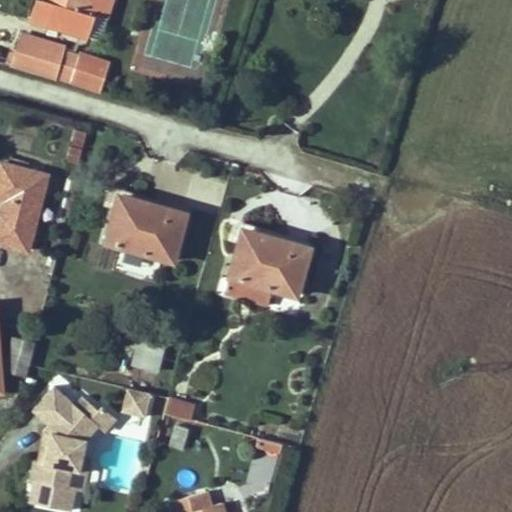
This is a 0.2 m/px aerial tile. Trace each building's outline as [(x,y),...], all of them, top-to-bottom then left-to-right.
[(91,0),(55,0),(48,24),(87,36),(94,13),(87,11),(91,0)] [(113,0),(91,0),(87,11),(94,13),(108,18),(113,0)] [(21,71),(59,82),(59,81),(67,54),(67,51),(29,39),(21,71)] [(67,54),(59,81),(80,87),(88,60),(67,54)] [(116,69),(88,60),(80,87),(108,96),(116,69)] [(81,162),(86,132),(62,129),(58,158),(81,162)] [(1,167),(0,170),(0,203),(5,205),(0,225),(0,244),(28,252),(46,177),(1,167)] [(122,198),(107,246),(174,266),(189,218),(122,198)] [(238,277),(281,289),(303,295),(317,248),(251,229),(238,277)] [(281,289),(238,277),(233,295),(276,307),(281,289)] [(173,327),(150,320),(146,331),(156,334),(152,349),(165,353),(173,327)] [(156,334),(146,331),(142,346),(152,349),(156,334)] [(15,337),(6,373),(30,380),(34,362),(39,343),(15,337)] [(53,426),(46,457),(39,455),(35,454),(31,473),(35,474),(30,495),(72,505),(77,483),(70,481),(74,465),(81,466),(85,449),(88,434),(100,421),(94,413),(100,405),(84,390),(77,399),(56,380),(34,404),(51,419),(56,423),(53,426)] [(147,388),(131,384),(125,407),(141,411),(147,388)] [(154,390),(147,388),(141,411),(149,413),(154,390)] [(198,403),(172,394),(167,410),(194,418),(198,403)] [(118,413),(104,401),(100,405),(94,413),(100,421),(107,426),(118,413)] [(46,425),(39,455),(46,457),(53,426),(56,423),(51,419),(46,425)] [(191,427),(178,422),(172,442),(185,446),(191,427)] [(218,435),(228,464),(243,459),(233,430),(218,435)] [(93,451),(85,449),(81,466),(90,468),(93,451)] [(229,511),(229,505),(212,508),(209,492),(176,498),(178,511),(229,511)]
